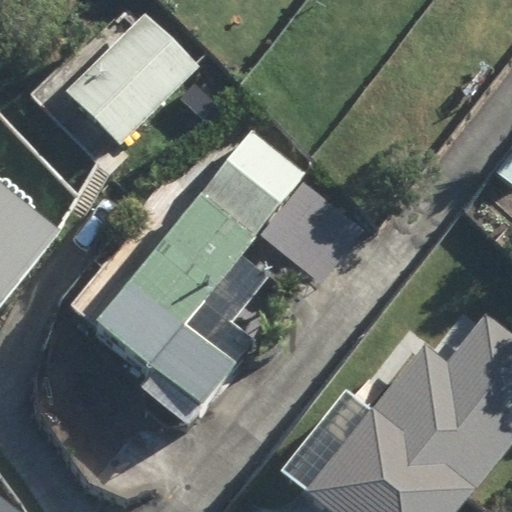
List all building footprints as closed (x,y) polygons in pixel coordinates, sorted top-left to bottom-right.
[(51,109),(104,162),(187,81),(133,27),(51,109)] [(170,131),(204,161),(224,138),(190,107),(170,131)] [(191,211),(242,252),(294,188),(245,147),(191,211)] [(0,249),(42,198),(0,163),(0,249)] [(191,316),(242,252),(191,211),(81,345),(183,430),(242,358),(191,316)] [(310,508),(314,511),(465,511),(511,451),(511,342),(483,320),(449,365),(430,351),(310,508)] [(0,379),(0,391),(32,424),(56,400),(19,362),(0,379)] [(15,511),(0,501),(0,511),(15,511)]
